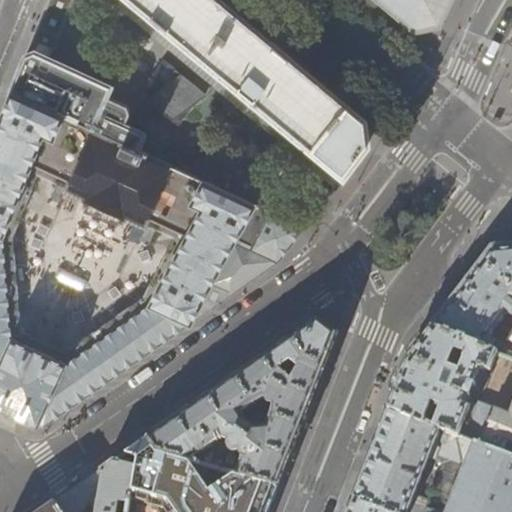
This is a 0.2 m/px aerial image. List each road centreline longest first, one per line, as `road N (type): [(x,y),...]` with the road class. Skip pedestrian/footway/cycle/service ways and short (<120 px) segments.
road 1 (residential): [(505,160),(391,315),(313,511)]
road 2 (residential): [(505,160),(452,118),(511,9)]
